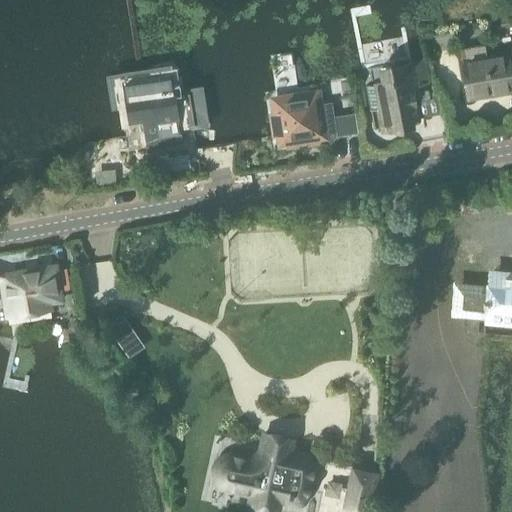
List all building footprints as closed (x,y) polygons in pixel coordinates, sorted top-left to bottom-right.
[(511,56),(488,60),(488,57),(486,57),(484,44),(460,48),(468,96),(511,89),(511,82),(510,71),(511,70),(511,56)] [(415,101),(431,98),(429,88),(412,92),(407,65),(394,67),(396,77),(392,77),(392,79),(377,82),(377,83),(365,86),(370,110),(379,109),(383,128),(400,125),(399,121),(418,117),(415,101)] [(125,85),(112,87),(115,104),(128,102),(131,121),(144,119),(149,147),(182,141),(180,126),(196,124),(195,118),(191,93),(175,96),(171,69),(170,67),(147,70),(149,81),(125,85)] [(284,97),(274,99),(281,142),(323,135),(331,142),(337,135),(332,101),(319,103),(317,92),(307,94),(307,91),(284,95),(284,97)] [(73,288),(68,263),(26,271),(27,273),(24,273),(0,265),(0,275),(4,277),(7,295),(5,296),(9,317),(49,310),(46,293),(61,290),(73,288)] [(511,274),(480,272),(478,289),(470,288),(468,321),(511,324),(511,274)] [(314,463),(314,462),(313,461),(312,460),(310,459),(293,456),(295,446),(287,441),(287,439),(277,435),(269,436),(269,437),(259,439),(256,455),(255,456),(254,458),(253,459),(252,460),(251,461),(249,462),(248,462),(246,462),(232,459),(229,459),(226,459),(224,459),(222,460),(220,461),(217,462),(215,464),(213,466),(211,469),(210,470),(209,472),(209,475),(208,477),(208,479),(208,481),(208,483),(209,485),(210,487),(211,490),(212,492),(214,494),(216,495),(217,497),(220,498),(221,499),(224,499),(246,504),(244,510),(252,511),(280,511),(281,511),(280,511),(305,511),(307,509),(309,505),(311,502),(313,498),(314,493),(315,491),(315,487),(316,483),(316,481),(316,478),(316,473),(315,470),(315,465),(314,464),(314,463)]
